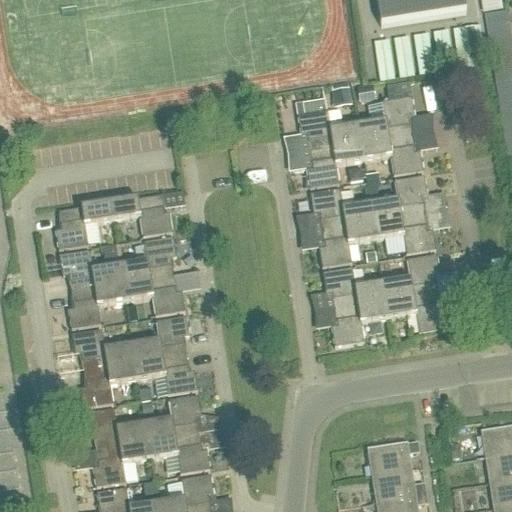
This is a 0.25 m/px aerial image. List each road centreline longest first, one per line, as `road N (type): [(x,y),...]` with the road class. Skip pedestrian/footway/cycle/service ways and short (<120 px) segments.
road 1 (residential): [(66,511),(21,203),(36,181),(168,159)]
road 2 (residential): [(238,511),(190,172)]
road 3 (residential): [(497,370),(453,119)]
road 4 (residential): [(317,401),(277,160)]
road 5 (unclassified): [(317,401),(497,370)]
